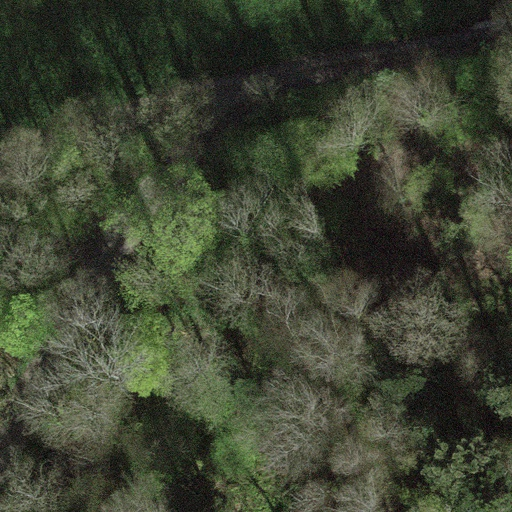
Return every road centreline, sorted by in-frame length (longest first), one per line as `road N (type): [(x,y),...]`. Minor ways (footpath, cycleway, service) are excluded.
road 1 (track): [(0,167),(215,86),(316,59),(511,29)]
road 2 (track): [(215,86),(0,446)]
